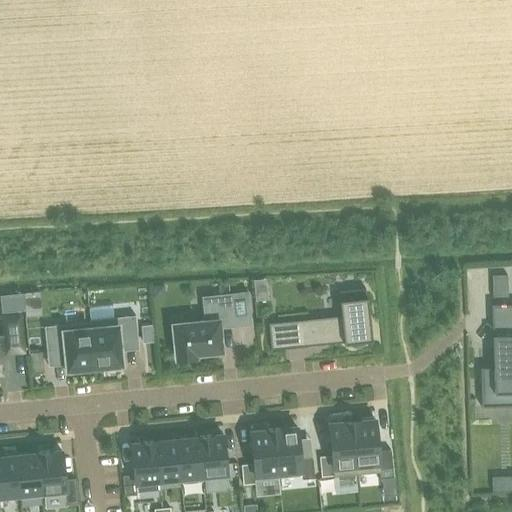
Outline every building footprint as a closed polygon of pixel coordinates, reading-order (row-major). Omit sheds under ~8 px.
[(507,272),(492,273),(492,297),(508,296),(507,272)] [(341,315),(305,319),(308,346),(370,339),(365,287),(338,290),(341,315)] [(267,288),(255,289),(256,299),(268,298),(267,288)] [(205,320),(172,323),(176,358),(196,356),(195,353),(221,351),(219,327),(251,324),(247,292),(202,296),(205,320)] [(511,303),(491,304),(491,314),(511,313),(511,303)] [(135,314),(89,319),(94,367),(106,366),(106,370),(122,368),(120,350),(119,338),(137,336),(135,314)] [(4,334),(0,334),(0,372),(1,373),(0,366),(0,351),(6,351),(6,352),(22,350),(18,315),(2,316),(4,334)] [(89,321),(44,326),(46,354),(64,352),(67,374),(83,372),(82,368),(94,367),(89,319),(88,319),(89,321)] [(282,321),(268,323),(271,350),(285,348),(282,321)] [(154,341),(152,324),(141,325),(143,342),(154,341)] [(493,371),(480,372),(481,406),(511,405),(511,334),(492,335),(493,371)] [(42,354),(30,355),(32,375),(44,374),(42,354)] [(359,420),(351,420),(357,474),(379,471),(380,478),(393,476),(390,448),(378,450),(375,419),(373,419),(373,416),(362,418),(362,420),(359,420)] [(331,455),(319,456),(321,476),(333,475),(333,476),(357,474),(351,420),(343,421),(343,422),(328,424),(331,455)] [(281,428),(273,428),(278,477),(301,474),(302,478),(314,477),(312,456),(300,458),(297,427),(281,428)] [(253,463),(241,464),(243,484),(255,483),(254,479),(278,477),(273,428),(265,429),(265,430),(250,432),(253,463)] [(213,434),(198,436),(202,480),(227,477),(223,434),(213,435),(213,434)] [(197,437),(176,439),(181,482),(202,480),(198,436),(197,436),(197,437)] [(156,440),(155,440),(160,489),(161,489),(160,479),(179,477),(180,482),(181,482),(176,439),(156,441),(156,440)] [(133,475),(122,476),(124,496),(135,495),(135,491),(160,489),(155,440),(140,442),(140,443),(130,444),(133,475)] [(52,451),(36,452),(41,496),(65,493),(66,493),(64,479),(62,451),(52,452),(52,451)] [(36,453),(15,455),(19,498),(41,496),(36,452),(36,453)] [(0,500),(19,498),(15,455),(0,456),(0,500)] [(511,489),(511,474),(491,475),(492,490),(511,489)] [(75,478),(64,479),(66,493),(65,493),(66,504),(78,502),(75,478)]
